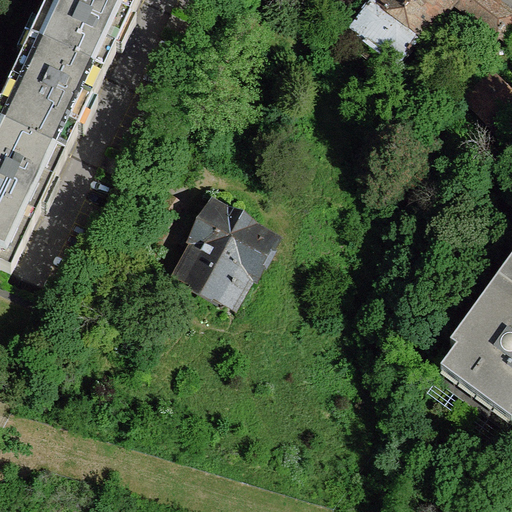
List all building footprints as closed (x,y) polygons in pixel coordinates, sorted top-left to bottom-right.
[(106,78),(141,0),(52,0),(32,43),(106,78)] [(451,0),(381,0),(377,6),(422,37),(451,1),(451,0)] [(511,22),(511,16),(489,0),(451,0),(451,1),(499,38),(511,22)] [(423,39),(422,37),(377,6),(372,1),(348,32),(398,70),(423,39)] [(196,26),(173,16),(167,30),(191,40),(196,26)] [(106,78),(32,43),(0,112),(0,129),(67,161),(106,78)] [(511,127),(511,96),(493,78),(467,103),(502,138),(511,127)] [(67,161),(0,129),(0,270),(12,276),(67,161)] [(129,168),(107,158),(101,170),(123,180),(129,168)] [(184,209),(169,198),(155,218),(169,229),(184,209)] [(208,236),(185,277),(224,298),(232,295),(243,273),(254,278),(272,242),(216,212),(204,233),(208,236)] [(511,266),(499,285),(511,294),(511,266)] [(457,353),(442,374),(511,425),(511,294),(499,285),(452,350),(457,353)]
